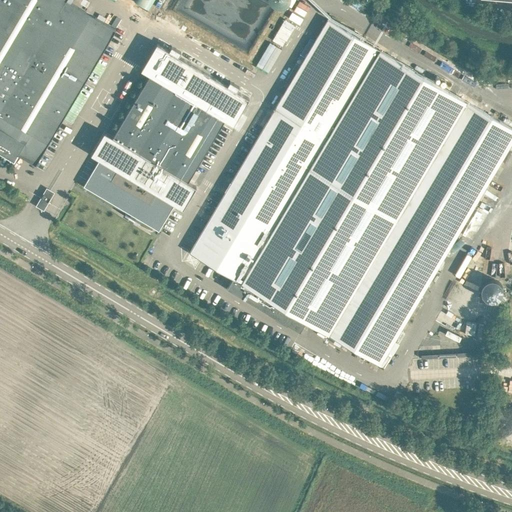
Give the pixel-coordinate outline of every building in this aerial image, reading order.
[(36,163),(116,29),(66,0),(0,0),(0,149),(15,158),(13,160),(14,161),(19,154),(36,164),(37,164),(36,163)] [(136,0),(134,4),(148,12),(154,0),(136,0)] [(395,338),(511,140),(511,127),(449,91),(453,83),(435,72),(430,80),(328,19),(282,97),(277,105),(190,251),(233,277),(227,288),(300,331),(306,321),(380,364),(385,355),(395,338)] [(101,157),(83,185),(84,186),(86,183),(133,212),(131,216),(125,213),(125,214),(139,223),(140,222),(135,219),(138,214),(160,227),(158,230),(159,230),(176,201),(185,206),(197,186),(188,181),(225,118),(234,124),(249,97),(240,91),(242,87),(231,80),(228,84),(180,56),(183,51),(172,45),(169,49),(157,42),(141,69),(150,74),(113,136),(105,131),(92,152),(101,157)] [(48,202),(51,197),(50,197),(52,194),(46,190),(44,193),(41,198),(42,198),(38,204),(44,208),(48,201),(48,202)] [(395,338),(385,355),(389,358),(399,340),(395,338)]
